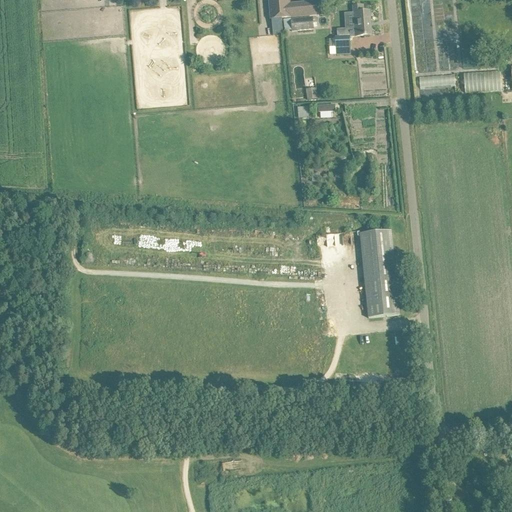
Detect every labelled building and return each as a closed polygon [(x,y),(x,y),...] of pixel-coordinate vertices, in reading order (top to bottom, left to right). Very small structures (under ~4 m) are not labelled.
[(290,0),(268,0),(270,20),(273,20),(274,37),(284,36),(284,32),(283,21),(283,19),(290,20),(313,17),(317,16),(325,15),(325,11),(324,1),(291,3),(290,0)] [(364,6),(354,6),(354,13),(353,13),(354,22),(358,22),(359,29),(352,30),(352,29),(337,30),(338,38),(335,38),(336,49),(331,49),(331,56),(340,55),(350,54),(350,37),(371,35),(369,12),(364,13),(364,6)] [(501,91),(501,72),(463,72),(463,92),(501,91)] [(455,74),(443,76),(444,86),(457,84),(455,74)] [(318,99),(317,89),(306,90),(307,100),(318,99)] [(308,118),(308,107),(298,108),(299,119),(308,118)] [(391,231),(381,232),(359,234),(368,319),(390,317),(399,316),(391,231)] [(327,244),(342,244),(342,234),(327,233),(327,244)]
